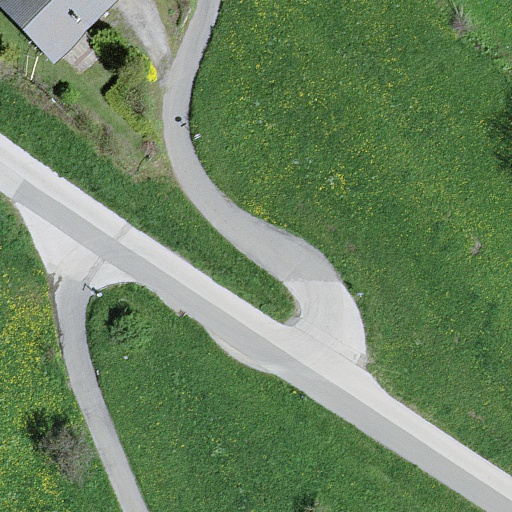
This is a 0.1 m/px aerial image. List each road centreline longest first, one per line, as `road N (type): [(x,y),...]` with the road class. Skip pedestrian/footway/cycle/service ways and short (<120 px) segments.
road 1 (unclassified): [(208,0),(180,93),(179,143),(198,188),(314,286),(324,332),(308,368)]
road 2 (unclassified): [(89,225),(72,282),(74,347),(137,511)]
road 3 (unclassified): [(89,225),(308,368)]
road 4 (unclassified): [(308,368),(511,500)]
